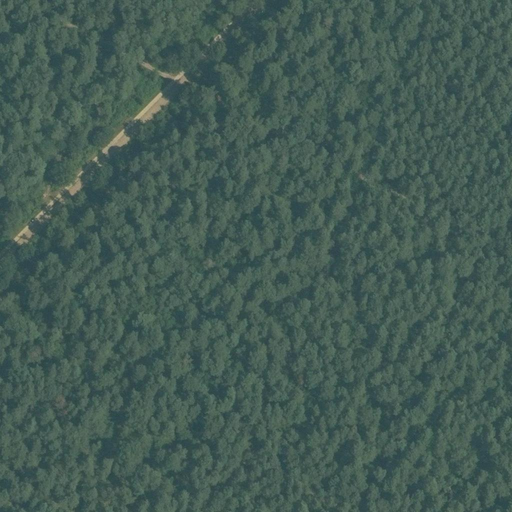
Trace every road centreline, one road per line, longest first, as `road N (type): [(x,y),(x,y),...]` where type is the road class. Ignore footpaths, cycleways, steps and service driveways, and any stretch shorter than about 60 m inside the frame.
road 1 (track): [(491,241),(180,83)]
road 2 (track): [(20,243),(180,83)]
road 3 (track): [(251,454),(357,511)]
